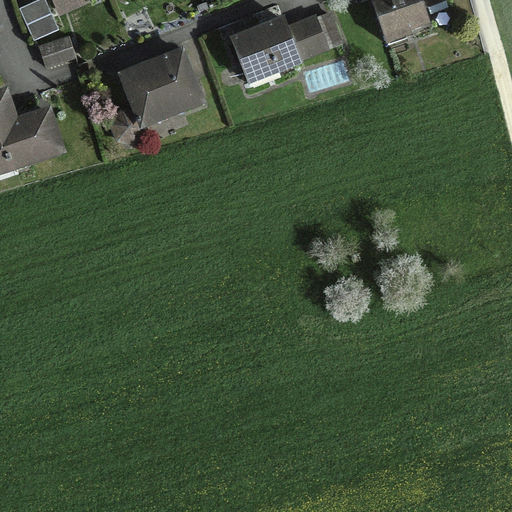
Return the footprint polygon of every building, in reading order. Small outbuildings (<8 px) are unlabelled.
[(58,29),(44,0),(33,0),(18,7),(33,41),(58,29)] [(383,37),(425,22),(417,0),(382,0),(371,4),(383,37)] [(326,50),(340,45),(328,16),(314,21),(314,20),(286,31),(282,22),(231,42),(245,77),(275,65),(278,72),(299,64),(298,61),(326,50)] [(67,40),(38,50),(45,69),(73,59),(67,40)] [(143,69),(144,72),(123,81),(137,116),(121,114),(111,127),(116,143),(133,145),(143,132),(141,126),(199,103),(180,54),(143,69)] [(7,126),(0,104),(0,165),(8,163),(10,168),(59,151),(46,114),(7,126)]
